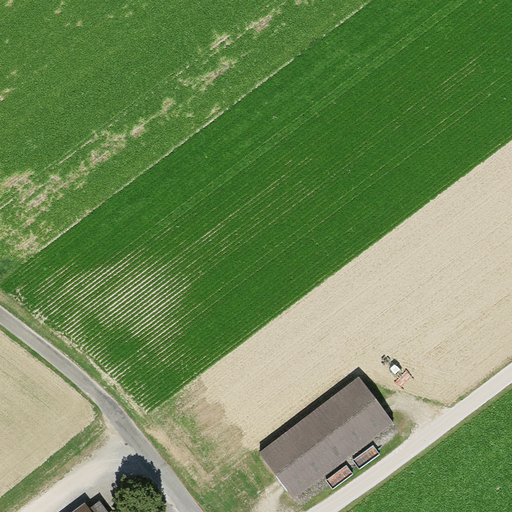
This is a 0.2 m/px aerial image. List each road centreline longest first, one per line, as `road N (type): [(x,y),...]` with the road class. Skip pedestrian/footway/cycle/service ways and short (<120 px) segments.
road 1 (unclassified): [(188,511),(0,330)]
road 2 (track): [(511,378),(330,511)]
road 3 (track): [(33,511),(84,473),(125,511)]
